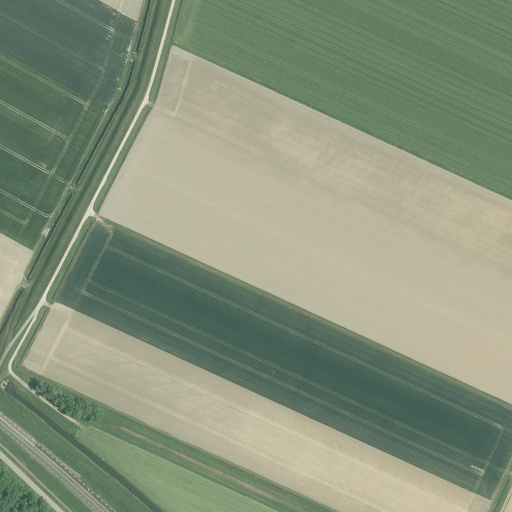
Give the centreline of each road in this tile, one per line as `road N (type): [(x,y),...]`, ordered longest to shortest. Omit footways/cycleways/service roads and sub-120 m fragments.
road 1 (track): [(173,0),(145,101),(9,367)]
road 2 (track): [(7,350),(25,298),(132,91),(156,0)]
road 3 (track): [(69,419),(111,425),(303,511)]
road 4 (primary): [(111,511),(0,416)]
road 5 (primary): [(0,425),(100,511)]
